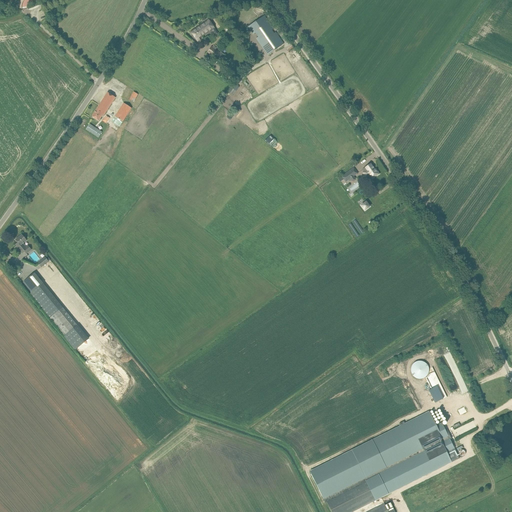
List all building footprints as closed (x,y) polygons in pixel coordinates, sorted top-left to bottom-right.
[(260,18),(250,25),(255,34),(255,33),(258,37),(257,37),(268,54),(279,47),(283,44),(275,32),(273,33),(272,31),(273,29),(264,16),(260,18)] [(209,19),(208,20),(190,32),(197,42),(200,40),(199,39),(208,33),(208,34),(211,32),(210,31),(215,28),(209,19)] [(207,52),(220,63),(225,56),(221,52),(220,53),(211,46),(207,52)] [(230,89),(228,92),(233,96),(236,91),(231,88),(230,89)] [(135,102),(139,93),(134,91),(129,100),(135,102)] [(92,116),(96,119),(99,121),(102,115),(103,116),(115,97),(107,92),(92,116)] [(119,127),(132,108),(123,103),(111,122),(119,127)] [(363,169),(364,169),(365,171),(364,172),(365,172),(363,173),(366,177),(367,175),(370,179),(372,178),(379,174),(376,169),(375,169),(371,164),(363,169)] [(353,167),(342,176),(346,182),(350,179),(349,178),(351,177),(351,178),(352,177),(352,176),(353,176),(358,173),(353,167)] [(366,202),(361,206),(365,211),(371,207),(366,202)] [(15,245),(19,249),(22,253),(24,251),(26,253),(31,250),(27,245),(24,248),(24,247),(25,246),(23,243),(26,240),(22,235),(15,240),(18,243),(15,245)] [(47,256),(38,262),(42,267),(50,261),(47,256)] [(85,336),(77,325),(51,294),(34,273),(23,282),(31,292),(28,295),(36,303),(71,346),(85,336)] [(442,346),(431,352),(456,400),(467,395),(442,346)] [(391,431),(311,471),(325,500),(326,501),(450,439),(449,436),(450,436),(447,429),(445,430),(442,423),(437,426),(430,412),(429,411),(405,423),(404,422),(399,424),(400,426),(391,431)] [(450,439),(326,501),(331,511),(352,511),(386,495),(387,494),(392,492),(458,458),(460,458),(455,448),(454,445),(453,445),(450,439)] [(395,511),(390,503),(385,505),(384,503),(367,511),(395,511)]
